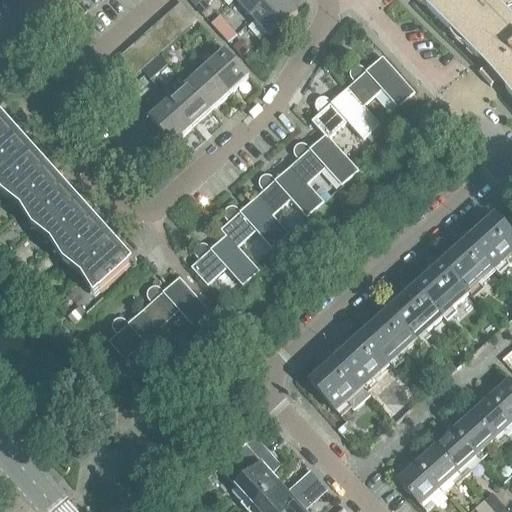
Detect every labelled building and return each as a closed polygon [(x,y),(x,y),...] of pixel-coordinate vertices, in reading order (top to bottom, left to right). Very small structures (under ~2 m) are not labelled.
[(242,0),(238,4),(254,21),(277,0),(242,0)] [(283,0),(277,0),(254,21),(271,40),(297,16),(283,0)] [(506,91),(511,98),(511,0),(419,0),(419,1),(478,60),(482,56),(490,65),(479,76),(491,89),(502,78),(511,88),(506,91)] [(205,2),(197,9),(205,18),(212,11),(205,2)] [(181,5),(171,14),(187,31),(197,22),(181,5)] [(171,14),(163,21),(179,39),(187,31),(171,14)] [(76,24),(70,17),(63,24),(69,31),(76,24)] [(163,21),(153,30),(169,48),(179,39),(163,21)] [(230,28),(221,36),(229,44),(237,36),(230,28)] [(153,30),(144,38),(160,56),(169,48),(153,30)] [(231,45),(241,56),(250,48),(240,37),(231,45)] [(144,38),(135,46),(151,64),(160,56),(144,38)] [(135,46),(125,55),(141,73),(151,64),(135,46)] [(225,53),(205,70),(230,97),(249,80),(225,53)] [(125,55),(116,63),(132,81),(141,73),(125,55)] [(141,73),(150,83),(169,66),(160,56),(151,64),(141,73)] [(355,85),(348,91),(365,110),(383,94),(397,111),(415,95),(384,60),(368,74),(365,71),(362,69),(358,69),(354,70),(351,74),(351,79),(353,82),(355,85)] [(132,81),(116,63),(106,72),(122,90),(132,81)] [(205,70),(187,87),(211,114),(230,97),(205,70)] [(146,87),(140,81),(134,86),(140,93),(146,87)] [(187,87),(168,104),(192,131),(211,114),(187,87)] [(313,123),(326,138),(329,141),(348,125),(363,142),(368,138),(378,128),(380,127),(365,110),(348,91),(333,105),(330,103),(327,100),(323,100),(319,101),(316,105),(316,110),(318,113),(320,117),(313,123)] [(192,131),(168,104),(149,121),(173,148),(192,131)] [(0,116),(0,181),(102,295),(134,266),(0,116)] [(378,128),(368,138),(373,144),(384,135),(378,128)] [(299,163),(292,169),(308,187),(327,171),(342,189),(359,174),(329,141),(326,138),(311,151),(308,148),(305,147),(301,146),(297,148),(294,152),(295,157),(296,159),(299,163)] [(264,194),(257,200),(273,219),(292,203),(307,220),(313,215),(324,205),(315,195),(308,187),(292,169),(276,183),(274,180),(271,179),(266,178),(262,180),(260,184),(260,188),(261,191),(264,194)] [(322,189),(315,195),(324,205),(332,199),(331,199),(322,189)] [(221,233),(227,239),(238,251),(256,234),(272,252),(290,237),(273,219),(257,200),(242,214),(239,211),(236,209),(231,209),(228,211),(225,215),(225,220),(227,222),(230,226),(221,233)] [(324,205),(313,215),(318,222),(330,212),(324,205)] [(486,227),(469,242),(497,274),(511,260),(511,237),(492,215),(483,223),(486,227)] [(238,251),(227,239),(212,252),(209,249),(206,247),(201,247),(197,248),(195,253),(195,257),(196,259),(199,264),(192,270),(207,288),(227,271),(243,289),(259,275),(238,251)] [(460,250),(442,266),(470,298),(497,274),(469,242),(466,239),(457,247),(460,250)] [(433,274),(415,290),(443,321),(470,298),(442,266),(439,263),(430,271),(433,274)] [(152,307),(145,313),(161,331),(179,314),(195,332),(212,317),(180,282),(164,296),(161,292),(157,290),(153,290),(150,291),(147,295),(146,298),(148,303),(152,307)] [(407,299),(390,314),(417,345),(443,321),(415,290),(413,287),(403,295),(407,299)] [(82,306),(69,317),(75,325),(88,314),(82,306)] [(381,322),(363,337),(391,368),(417,345),(390,314),(386,310),(377,318),(381,322)] [(177,349),(161,331),(145,313),(130,326),(127,322),(123,321),(119,321),(115,322),(113,326),(113,330),(114,334),(118,338),(110,345),(125,362),(144,346),(160,364),(177,349)] [(354,346),(337,362),(364,392),(365,391),(391,368),(363,337),(360,334),(351,342),(354,346)] [(364,392),(337,362),(333,358),(325,366),(328,369),(311,384),(338,415),(339,415),(342,419),(346,416),(342,412),(348,406),(355,413),(372,398),(365,391),(364,392)] [(496,390),(488,397),(511,423),(511,385),(510,383),(498,393),(496,390)] [(483,406),(472,416),(501,448),(509,441),(504,434),(511,426),(511,423),(488,397),(481,404),(483,406)] [(460,421),(451,429),(477,459),(489,448),(494,454),(501,448),(472,416),(463,424),(460,421)] [(448,439),(436,449),(464,481),(472,474),(467,468),(477,459),(451,429),(445,435),(448,439)] [(247,511),(251,511),(280,486),(271,476),(282,466),(255,438),(219,469),(247,500),(241,506),(247,511)] [(423,456),(415,463),(440,492),(452,482),(457,488),(464,481),(436,449),(425,459),(423,456)] [(440,492),(415,463),(407,469),(410,472),(399,482),(425,511),(429,511),(436,507),(430,500),(440,492)] [(287,511),(320,483),(312,474),(289,495),(280,486),(251,511),(287,511)] [(208,480),(211,484),(217,478),(213,475),(208,480)] [(306,511),(328,492),(320,483),(287,511),(306,511)] [(509,511),(494,495),(484,504),(490,511),(509,511)]
